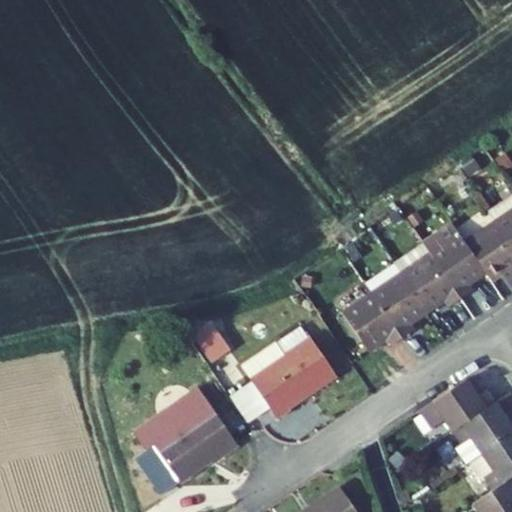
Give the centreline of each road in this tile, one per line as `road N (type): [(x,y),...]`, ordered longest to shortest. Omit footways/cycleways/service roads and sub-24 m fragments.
road 1 (residential): [(503,326),(232,508)]
road 2 (track): [(125,511),(80,329)]
